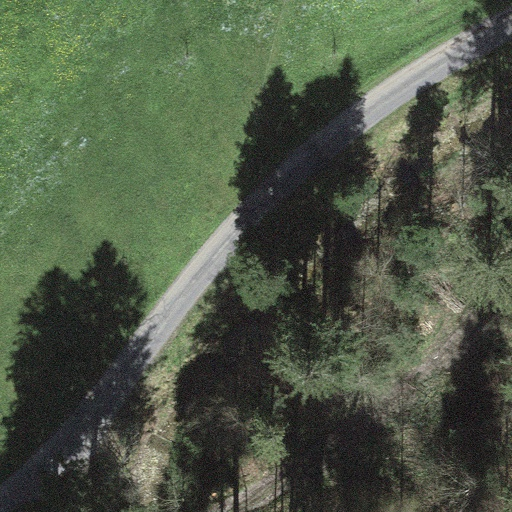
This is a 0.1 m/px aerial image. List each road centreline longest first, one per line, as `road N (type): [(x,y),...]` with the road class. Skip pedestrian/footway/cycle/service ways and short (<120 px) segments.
road 1 (track): [(0,508),(43,468),(247,217),(471,34),(511,15)]
road 2 (track): [(511,287),(397,401),(233,511)]
